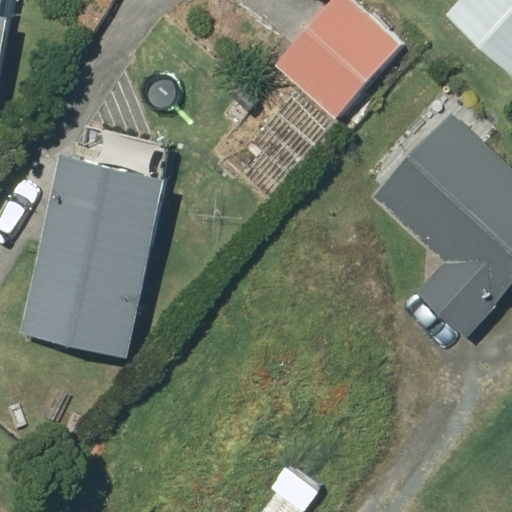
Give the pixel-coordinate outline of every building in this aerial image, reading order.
[(26,14),(28,0),(0,0),(0,183),(34,15),(26,14)] [(367,0),(348,0),(293,62),(352,116),(416,44),(367,0)] [(511,0),(471,0),(460,13),(511,60),(511,0)] [(511,298),(511,157),(463,113),(388,197),(461,261),(433,290),(478,333),(511,298)] [(80,156),(40,330),(146,355),(186,180),(80,156)]
